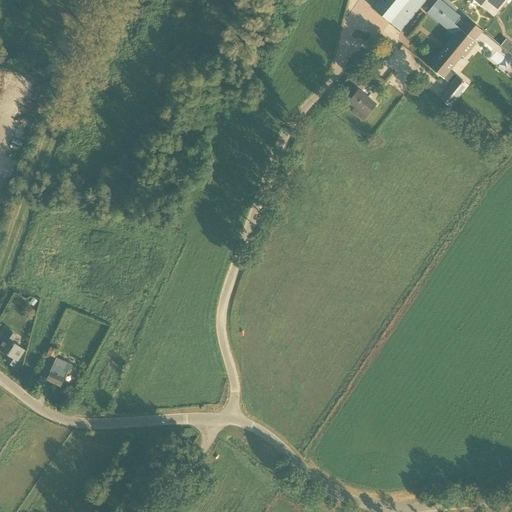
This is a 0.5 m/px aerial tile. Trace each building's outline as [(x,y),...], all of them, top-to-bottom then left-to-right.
[(379,0),(374,7),(402,30),(410,20),(411,21),(415,16),(414,15),(426,0),(379,0)] [(432,6),(433,7),(427,13),(455,36),(429,67),(443,78),(462,56),(464,58),(477,43),(475,41),(483,31),(469,20),(466,23),(438,0),(434,6),(433,6),(432,6)] [(487,0),(500,10),(508,0),(487,0)] [(450,84),(439,98),(450,107),(461,93),(450,84)] [(376,104),(358,90),(349,102),(358,110),(355,114),(363,121),(376,104)] [(27,141),(30,131),(16,127),(13,137),(27,141)] [(16,336),(10,331),(0,345),(0,349),(12,357),(9,363),(14,366),(25,350),(12,342),(16,336)] [(58,351),(51,347),(48,354),(55,357),(58,351)] [(61,387),(68,371),(70,372),(72,366),(58,359),(58,360),(56,359),(46,380),(61,387)]
